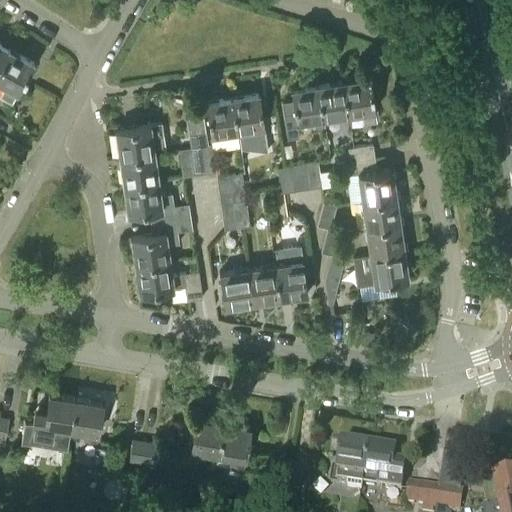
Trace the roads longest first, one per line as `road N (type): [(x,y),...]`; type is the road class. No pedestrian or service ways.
road 1 (residential): [(451,378),(447,239),(405,50),(386,34),(272,0)]
road 2 (residential): [(105,358),(396,403),(433,397),(451,378)]
road 3 (residential): [(451,378),(111,318)]
road 4 (residential): [(111,318),(99,203),(80,177),(42,158)]
road 5 (secondary): [(511,149),(476,0)]
